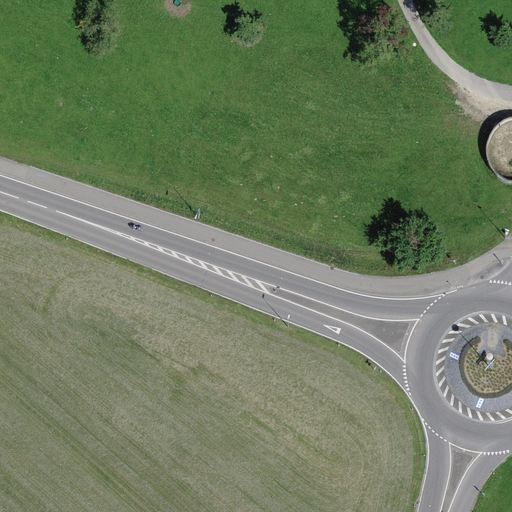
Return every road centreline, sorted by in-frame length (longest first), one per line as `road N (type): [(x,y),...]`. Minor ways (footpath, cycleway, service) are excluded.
road 1 (primary): [(423,346),(0,191)]
road 2 (track): [(406,0),(428,42),(462,76),(483,92),(511,97)]
